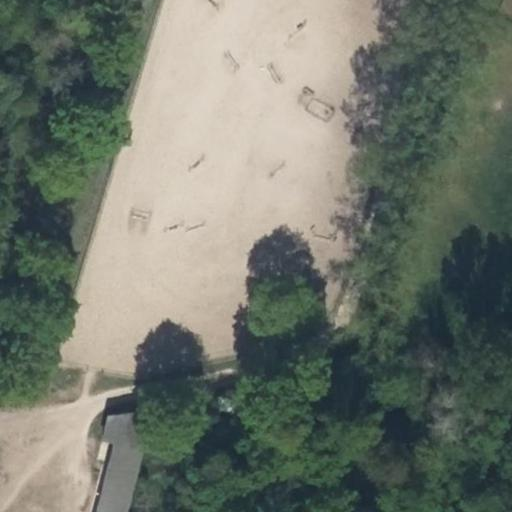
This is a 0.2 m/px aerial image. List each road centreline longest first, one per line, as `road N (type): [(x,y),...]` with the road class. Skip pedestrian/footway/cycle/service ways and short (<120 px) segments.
road 1 (track): [(0,427),(332,359),(511,339)]
road 2 (track): [(449,0),(341,358)]
